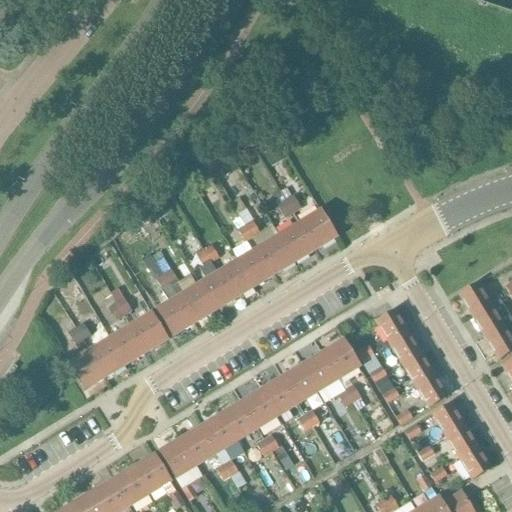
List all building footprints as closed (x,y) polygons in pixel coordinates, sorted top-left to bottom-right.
[(277,149),(265,156),(264,156),(271,168),(283,160),(277,149)] [(233,163),(219,168),(222,176),(236,172),(233,163)] [(285,202),(293,215),(300,211),(293,198),(285,202)] [(151,210),(157,219),(168,211),(161,202),(151,209),(151,210)] [(293,215),(285,202),(277,207),(285,220),(293,215)] [(252,222),(252,223),(244,210),(237,214),(240,220),(244,227),(252,240),(260,235),(252,222)] [(319,211),(319,212),(298,224),(315,252),(336,240),(319,211)] [(244,244),(252,240),(244,227),(240,220),(234,224),(238,231),(237,231),(244,244)] [(315,252),(298,224),(278,236),(295,264),(315,252)] [(295,264),(278,236),(257,249),(274,277),(295,264)] [(211,247),(204,251),(212,265),(219,261),(211,247)] [(274,277),(257,249),(237,261),(254,289),(274,277)] [(205,280),(196,286),(213,314),(233,301),(217,273),(212,265),(204,251),(196,256),(203,268),(199,271),(205,280)] [(168,303),(155,311),(172,339),(193,326),(160,271),(154,261),(152,257),(143,263),(155,282),(155,281),(168,303)] [(254,289),(237,261),(217,273),(233,301),(254,289)] [(166,268),(160,271),(193,326),(213,314),(196,286),(183,293),(170,271),(169,272),(166,268)] [(478,284),(459,296),(472,318),(491,306),(478,285),(478,284)] [(116,305),(124,317),(131,313),(123,300),(116,305)] [(491,306),(472,318),(485,339),(504,328),(511,323),(511,320),(500,301),(496,303),(491,306)] [(108,309),(116,322),(124,317),(116,305),(108,309)] [(388,346),(407,334),(394,312),(374,324),(388,346)] [(129,327),(146,354),(167,342),(150,314),(129,327)] [(75,329),(83,342),(91,338),(83,325),(75,329)] [(146,354),(129,327),(109,339),(126,367),(146,354)] [(511,340),(504,328),(485,339),(499,362),(511,353),(511,340)] [(75,329),(67,334),(75,347),(83,342),(75,329)] [(407,334),(388,346),(401,367),(420,356),(407,334)] [(126,367),(109,339),(88,351),(105,379),(126,367)] [(339,384),(340,383),(360,371),(343,342),(322,355),(339,384)] [(356,355),(361,363),(373,356),(368,347),(356,355)] [(105,379),(88,351),(67,364),(84,392),(105,379)] [(302,368),(319,396),(339,384),(322,355),(302,368)] [(420,356),(401,367),(414,389),(433,377),(420,356)] [(511,361),(502,368),(511,383),(511,361)] [(281,380),(299,408),(319,396),(302,368),(281,380)] [(369,376),(374,385),(386,378),(381,369),(369,376)] [(433,377),(414,389),(427,411),(447,399),(433,377)] [(261,392),(278,421),(299,408),(281,380),(261,392)] [(345,392),(353,404),(360,400),(352,387),(345,392)] [(382,397),(387,406),(399,399),(394,390),(382,397)] [(241,405),(258,433),(278,421),(261,392),(241,405)] [(353,404),(345,392),(337,397),(338,399),(344,410),(353,404)] [(46,411),(61,402),(56,394),(41,403),(46,411)] [(220,417),(238,445),(258,433),(241,405),(220,417)] [(444,439),(464,427),(450,405),(431,417),(444,439)] [(304,416),(312,430),(319,425),(311,412),(304,416)] [(407,412),(395,419),(401,428),(413,421),(407,412)] [(304,416),(296,421),(304,435),(312,430),(304,416)] [(220,417),(200,429),(217,458),(226,453),(238,445),(220,417)] [(421,435),(416,426),(404,433),(409,442),(421,435)] [(464,427),(444,439),(457,461),(477,449),(464,427)] [(180,442),(197,470),(217,458),(200,429),(180,442)] [(279,450),(272,439),(271,436),(263,441),(271,454),(279,450)] [(255,446),(263,459),(271,454),(263,441),(255,446)] [(197,470),(180,442),(159,454),(176,483),(197,470)] [(429,448),(424,451),(417,455),(422,464),(434,457),(429,448)] [(477,449),(457,461),(470,483),(490,471),(477,449)] [(379,450),(373,454),(377,461),(383,457),(379,450)] [(155,458),(134,471),(150,498),(163,490),(169,499),(176,495),(170,486),(171,485),(155,458)] [(230,462),(222,466),(230,479),(238,475),(231,463),(230,462)] [(230,479),(222,466),(220,468),(215,470),(223,483),(224,483),(230,479)] [(442,469),(429,476),(435,485),(447,478),(442,469)] [(113,483),(130,510),(150,498),(134,471),(113,483)] [(432,489),(425,477),(415,482),(423,494),(432,489)] [(93,495),(103,511),(126,511),(130,510),(113,483),(93,495)] [(181,492),(189,504),(198,499),(190,486),(181,492)] [(417,510),(417,511),(472,511),(460,492),(441,503),(438,498),(417,510)] [(168,499),(176,511),(184,506),(177,494),(176,495),(169,499),(168,499)] [(73,508),(75,511),(103,511),(93,495),(73,508)] [(383,501),(383,502),(388,511),(395,511),(398,510),(391,497),(383,501)] [(388,511),(383,502),(374,506),(377,511),(388,511)]
